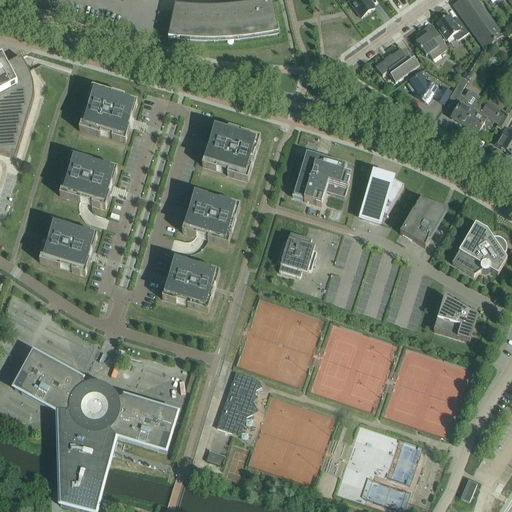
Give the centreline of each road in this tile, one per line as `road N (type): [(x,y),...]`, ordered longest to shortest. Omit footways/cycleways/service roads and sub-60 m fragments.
road 1 (residential): [(122,293),(104,288),(151,130),(160,102),(178,107),(195,112),(139,298)]
road 2 (tertiary): [(233,88),(0,17)]
road 3 (residential): [(511,319),(414,259),(349,234)]
road 4 (residential): [(511,365),(437,511)]
road 5 (residential): [(325,107),(343,64),(431,0)]
road 6 (residential): [(111,329),(0,262)]
road 7 (tertiary): [(511,197),(402,141)]
